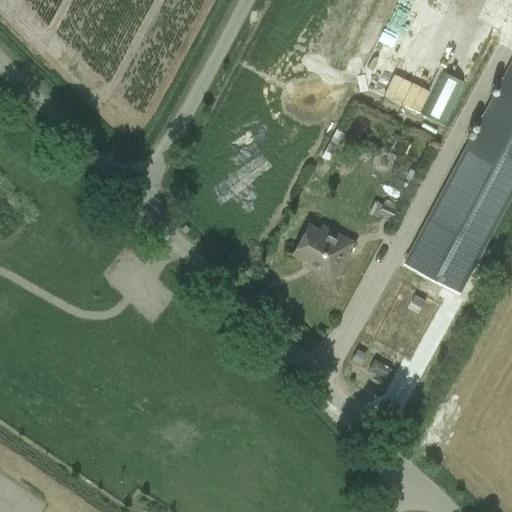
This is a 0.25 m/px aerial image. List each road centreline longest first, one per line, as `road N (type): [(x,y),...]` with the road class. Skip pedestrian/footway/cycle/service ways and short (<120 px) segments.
road 1 (unclassified): [(398,462),(139,197)]
road 2 (unclassified): [(139,197),(244,0)]
road 3 (unclassified): [(139,197),(0,59)]
